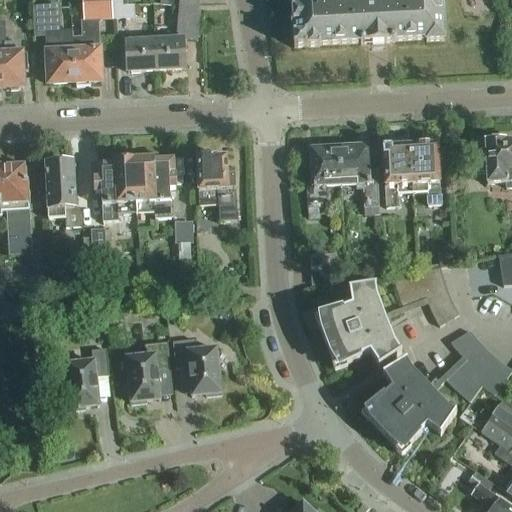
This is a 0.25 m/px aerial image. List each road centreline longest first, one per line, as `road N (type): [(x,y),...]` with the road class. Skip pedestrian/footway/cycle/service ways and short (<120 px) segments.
road 1 (residential): [(321,423),(282,311),(264,112)]
road 2 (residential): [(301,435),(0,507)]
road 3 (residential): [(264,112),(0,126)]
road 4 (residential): [(511,101),(264,112)]
road 5 (residential): [(189,511),(301,435)]
road 6 (residential): [(413,511),(321,423)]
